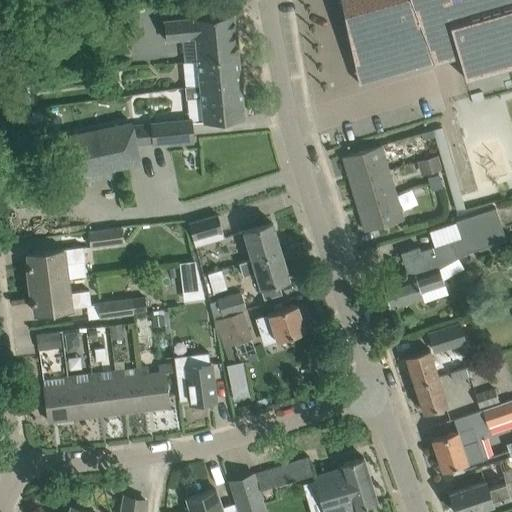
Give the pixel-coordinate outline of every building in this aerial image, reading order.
[(511,0),(341,0),(356,69),(385,63),(387,71),(386,71),(386,73),(456,53),(457,56),(459,55),(466,79),(467,79),(466,74),(511,60),(511,0)] [(195,37),(198,60),(238,56),(234,13),(214,15),(163,20),(165,40),(195,37)] [(198,60),(200,84),(221,82),(222,91),(242,90),(238,56),(198,60)] [(221,82),(200,84),(200,85),(186,86),(187,99),(202,97),(204,122),(224,120),(244,118),(242,90),(222,91),(221,82)] [(32,83),(16,85),(18,105),(34,103),(32,83)] [(192,119),(152,123),(154,142),(194,138),(192,119)] [(130,122),(59,137),(67,177),(78,174),(112,167),(138,162),(134,143),(131,125),(130,122)] [(421,133),(423,140),(433,136),(432,130),(421,133)] [(342,156),(350,181),(388,170),(381,145),(342,156)] [(350,181),(357,206),(396,194),(388,170),(350,181)] [(428,177),(430,184),(440,181),(438,174),(428,177)] [(440,181),(430,184),(431,190),(442,187),(440,181)] [(396,194),(357,206),(365,230),(403,219),(396,194)] [(420,251),(419,247),(401,253),(407,272),(409,271),(411,276),(382,285),(389,307),(422,297),(421,292),(444,284),(439,268),(466,253),(506,240),(496,208),(456,221),(461,237),(420,251)] [(188,223),(195,246),(200,245),(198,237),(222,230),(218,214),(188,223)] [(243,231),(252,259),(281,251),(272,222),(243,231)] [(123,242),(121,226),(89,230),(91,246),(123,242)] [(28,253),(31,282),(67,278),(65,263),(84,260),(82,246),(28,253)] [(281,251),(252,259),(238,263),(243,276),(254,272),(264,299),(282,293),(278,282),(289,278),(281,251)] [(67,278),(31,282),(35,313),(90,305),(88,289),(69,291),(67,278)] [(221,315),(245,308),(241,293),(217,300),(218,304),(220,312),(221,315)] [(131,297),(98,302),(100,319),(133,314),(147,312),(144,296),(131,297)] [(268,314),(271,321),(277,340),(306,330),(297,304),(268,314)] [(214,320),(223,347),(251,337),(242,311),(214,320)] [(428,332),(434,351),(465,342),(459,322),(428,332)] [(38,335),(40,349),(60,346),(58,332),(38,335)] [(405,357),(414,383),(438,376),(429,349),(405,357)] [(185,355),(175,357),(180,401),(189,400),(190,403),(216,400),(213,380),(211,363),(210,352),(198,354),(185,355)] [(146,367),(139,368),(145,409),(169,406),(164,371),(172,371),(171,364),(158,365),(159,373),(147,374),(146,367)] [(466,367),(450,372),(453,380),(469,375),(466,367)] [(123,370),(115,371),(121,412),(145,409),(139,368),(134,369),(135,376),(124,377),(123,370)] [(99,373),(91,374),(97,415),(121,412),(115,371),(110,371),(111,379),(100,380),(99,373)] [(74,376),(67,377),(73,418),(97,415),(91,374),(86,374),(87,382),(75,383),(74,376)] [(438,376),(414,383),(423,411),(447,403),(438,376)] [(73,418),(67,377),(43,380),(49,422),(73,418)] [(507,397),(502,384),(475,394),(480,407),(507,397)] [(511,399),(483,409),(489,427),(511,418),(511,399)] [(473,426),(451,433),(432,439),(442,469),(466,461),(467,465),(488,458),(481,437),(477,439),(473,426)] [(308,456),(253,474),(258,490),(313,472),(308,456)] [(314,476),(313,476),(324,511),(366,511),(364,505),(377,501),(363,457),(339,464),(340,468),(314,476)] [(488,488),(486,480),(449,492),(455,511),(464,511),(511,496),(511,483),(508,485),(507,482),(488,488)] [(189,507),(186,508),(186,511),(237,511),(236,510),(229,511),(222,511),(215,489),(187,498),(189,507)] [(237,503),(236,503),(239,511),(266,511),(261,495),(260,495),(237,503)] [(143,511),(146,500),(124,497),(121,511),(143,511)]
